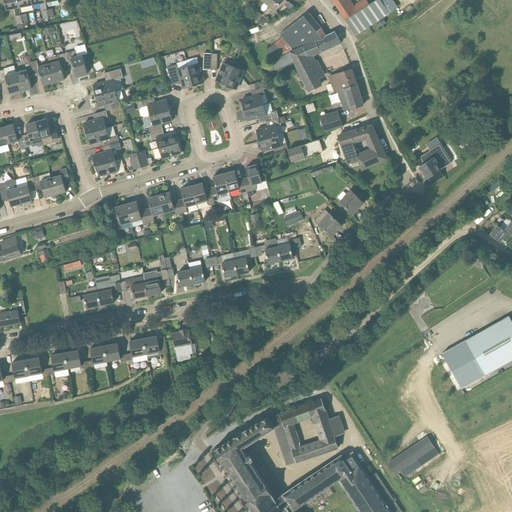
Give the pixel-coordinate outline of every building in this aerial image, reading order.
[(20,14),(19,8),(17,0),(4,0),(6,10),(14,9),(17,24),(22,24),(20,14)] [(47,10),(45,3),(44,0),(31,0),(32,5),(40,4),(43,19),(48,18),(47,10)] [(274,10),(278,6),(282,0),(266,0),(264,3),(274,10)] [(375,0),(369,4),(366,0),(361,0),(354,5),(350,0),(333,0),(346,19),(345,20),(355,35),(379,20),(390,13),(381,0),(375,0)] [(259,1),(241,24),(245,27),(252,17),(258,12),(263,5),(259,1)] [(291,10),(294,6),(288,2),(285,6),(291,10)] [(258,12),(252,17),(257,20),(261,14),(258,12)] [(280,34),(282,37),(293,50),(304,45),(311,58),(314,57),(332,47),(340,43),(335,32),(325,36),(321,28),(308,12),(280,34)] [(65,24),(58,25),(60,32),(67,31),(65,24)] [(53,26),(42,29),(43,35),(55,33),(53,26)] [(82,55),(87,54),(85,44),(74,47),(75,51),(64,54),(67,66),(73,64),(76,76),(87,74),(82,55)] [(294,62),(298,70),(316,62),(314,57),(311,58),(304,45),(293,50),(290,52),(294,62)] [(294,62),(290,52),(273,60),(270,61),(275,71),(294,62)] [(211,70),(211,54),(204,53),(203,70),(211,70)] [(61,67),(67,66),(64,54),(58,55),(48,58),(49,64),(54,82),(65,80),(61,67)] [(49,64),(39,67),(37,61),(31,62),(34,74),(40,73),(43,85),(54,82),(49,64)] [(316,62),(298,70),(309,92),(322,85),(319,78),(325,75),(318,61),(316,62)] [(28,76),(34,74),(31,62),(25,64),(27,70),(16,73),(21,91),(32,88),(28,76)] [(193,86),(204,83),(198,63),(188,66),(193,86)] [(226,85),(234,67),(224,63),(216,81),(226,85)] [(188,66),(178,69),(177,65),(167,68),(172,85),(181,83),(183,88),(193,86),(188,66)] [(226,85),(236,89),(244,71),(234,67),(226,85)] [(96,96),(116,91),(113,81),(123,78),(121,69),(104,73),(106,82),(93,86),(96,96)] [(338,91),(357,85),(352,69),(329,76),(334,92),(338,90),(338,91)] [(21,91),(16,73),(6,75),(4,70),(0,70),(0,83),(7,82),(10,94),(21,91)] [(164,83),(155,85),(157,92),(165,90),(164,83)] [(346,111),(353,109),(363,106),(357,85),(338,91),(344,109),(346,111)] [(264,105),(261,95),(265,94),(263,88),(256,90),(251,91),(252,97),(241,100),(244,110),(264,105)] [(116,91),(96,96),(99,106),(105,105),(106,111),(124,106),(122,99),(124,99),(121,89),(116,91)] [(169,111),(166,100),(155,103),(154,97),(142,101),(143,107),(141,108),(143,118),(150,116),(169,111)] [(135,111),(133,104),(125,107),(127,114),(135,111)] [(270,113),(270,114),(266,115),(264,105),(244,110),(247,121),(258,118),(260,123),(266,122),(276,119),(278,118),(276,111),(270,113)] [(87,134),(106,128),(103,118),(108,117),(106,111),(93,114),(95,120),(84,123),(87,134)] [(161,124),(172,121),(169,111),(150,116),(153,126),(149,127),(151,133),(163,130),(161,124)] [(331,131),(343,127),(338,111),(320,116),(325,133),(331,131)] [(259,141),(278,136),(276,126),(280,125),(278,118),(276,119),(266,122),(267,128),(256,131),(259,141)] [(60,141),(59,139),(55,126),(50,128),(47,119),(37,122),(41,138),(43,146),(60,141)] [(448,128),(453,136),(465,128),(459,120),(453,124),(448,128)] [(31,141),(41,138),(37,122),(26,125),(28,134),(23,135),(26,148),(32,146),(31,141)] [(26,148),(23,135),(17,137),(14,124),(3,127),(8,144),(18,141),(20,149),(26,148)] [(348,166),(359,161),(362,170),(377,163),(386,159),(371,125),(337,136),(348,166)] [(119,142),(116,132),(108,136),(106,128),(87,134),(90,144),(101,141),(102,147),(119,142)] [(178,143),(175,133),(164,136),(163,130),(151,133),(152,140),(156,138),(159,148),(178,143)] [(288,150),(286,143),(283,134),(278,136),(259,141),(262,151),(273,148),(275,154),(288,150)] [(459,140),(464,147),(470,142),(465,135),(459,140)] [(318,140),(301,146),(305,158),(322,152),(318,140)] [(115,161),(113,151),(121,149),(119,142),(102,147),(104,153),(93,156),(96,166),(115,161)] [(178,143),(159,148),(153,150),(155,159),(162,157),(162,159),(181,153),(178,143)] [(425,163),(419,167),(427,179),(451,164),(439,145),(421,157),(425,163)] [(305,158),(301,146),(288,150),(292,162),(305,158)] [(141,167),(148,165),(145,153),(143,153),(143,151),(137,153),(139,160),(141,167)] [(141,167),(139,160),(137,153),(131,154),(132,156),(130,157),(134,170),(141,167)] [(99,176),(118,171),(115,161),(96,166),(99,176)] [(262,183),(262,182),(257,164),(246,168),(249,177),(243,179),(247,192),(252,190),(257,189),(255,185),(262,183)] [(312,176),(328,171),(333,169),(332,165),(326,167),(322,169),(322,168),(311,172),(312,176)] [(56,194),(66,192),(63,182),(70,181),(67,168),(60,170),(61,175),(52,178),(56,194)] [(247,192),(243,179),(238,181),(235,171),(224,174),(229,192),(240,189),(241,194),(247,192)] [(218,195),(229,192),(224,174),(213,177),(216,187),(210,188),(211,191),(214,201),(219,200),(218,195)] [(56,194),(52,178),(41,181),(39,176),(33,178),(37,189),(42,188),(45,198),(56,194)] [(30,191),(37,189),(33,178),(22,181),(22,179),(16,181),(17,187),(22,204),(33,201),(30,191)] [(17,187),(16,181),(16,180),(14,181),(14,179),(6,182),(6,183),(0,184),(0,190),(3,199),(9,197),(11,207),(22,204),(17,187)] [(214,201),(211,191),(205,193),(203,183),(192,186),(197,204),(208,201),(209,206),(215,204),(214,201)] [(186,207),(197,204),(192,186),(181,189),(184,199),(178,200),(182,213),(187,212),(186,207)] [(363,203),(357,197),(357,196),(351,190),(340,202),(352,214),(363,203)] [(182,213),(178,200),(173,202),(170,192),(159,195),(164,213),(175,210),(176,215),(182,213)] [(253,204),(265,199),(263,193),(250,199),(253,204)] [(153,216),(164,213),(159,195),(148,198),(151,208),(145,210),(149,222),(154,221),(153,216)] [(149,222),(145,210),(140,211),(137,201),(126,204),(132,227),(143,224),(144,226),(149,224),(149,223),(149,222)] [(121,230),(132,227),(126,204),(115,207),(118,217),(112,219),(116,232),(121,230)] [(304,220),(300,211),(283,218),(287,227),(304,220)] [(250,215),(252,225),(260,224),(258,214),(250,215)] [(331,236),(341,225),(330,214),(319,225),(331,236)] [(504,245),(511,235),(511,222),(504,231),(497,225),(489,235),(500,243),(500,242),(504,245)] [(41,229),(32,232),(35,240),(44,237),(41,229)] [(0,250),(0,261),(21,255),(16,238),(1,242),(3,249),(0,250)] [(278,247),(276,238),(264,241),(268,263),(281,261),(278,247)] [(281,261),(293,258),(290,244),(278,247),(281,261)] [(38,252),(41,262),(51,259),(48,249),(38,252)] [(224,262),(222,263),(225,277),(237,275),(234,260),(233,253),(223,255),(224,262)] [(246,257),(234,260),(237,275),(250,272),(246,257)] [(66,270),(72,268),(82,266),(81,263),(80,261),(64,265),(66,270)] [(205,281),(203,268),(202,267),(190,270),(193,284),(205,281)] [(157,271),(143,273),(144,276),(145,283),(148,295),(162,293),(159,280),(163,279),(169,278),(167,269),(166,269),(161,270),(161,272),(157,272),(157,271)] [(181,287),(193,284),(190,270),(178,273),(181,287)] [(111,284),(96,286),(98,292),(100,305),(115,302),(113,293),(112,290),(116,289),(117,292),(122,291),(120,282),(119,274),(109,276),(111,284)] [(136,284),(131,285),(134,298),(148,295),(145,283),(144,276),(135,278),(136,284)] [(63,281),(57,282),(60,294),(66,293),(63,281)] [(89,294),(84,295),(87,308),(100,305),(98,292),(96,286),(88,288),(89,294)] [(8,295),(10,304),(23,300),(21,291),(8,295)] [(80,295),(71,297),(72,304),(81,302),(80,295)] [(19,314),(25,313),(23,300),(10,304),(9,304),(10,307),(11,311),(7,311),(6,308),(5,305),(0,305),(0,324),(0,327),(20,323),(19,314)] [(466,340),(442,354),(462,389),(511,360),(511,321),(509,316),(466,340)] [(187,329),(179,331),(180,332),(172,333),(177,362),(191,359),(190,354),(196,353),(194,344),(192,344),(189,330),(188,331),(187,329)] [(161,356),(160,355),(167,354),(164,337),(158,338),(157,336),(143,339),(147,359),(161,356)] [(132,353),(126,354),(127,361),(133,359),(134,362),(147,360),(147,359),(143,339),(130,341),(132,353)] [(127,361),(126,354),(120,355),(118,343),(104,346),(107,361),(121,359),(121,362),(127,361)] [(93,364),(107,361),(104,346),(91,348),(93,360),(87,361),(88,368),(94,367),(93,364)] [(88,368),(87,361),(81,362),(79,350),(65,353),(68,368),(81,366),(82,369),(88,368)] [(54,371),(68,368),(65,353),(51,355),(53,367),(48,368),(49,375),(55,374),(54,371)] [(49,375),(48,368),(42,369),(40,357),(26,360),(29,375),(42,373),(42,376),(49,375)] [(30,381),(29,375),(26,360),(12,362),(14,375),(8,376),(10,382),(16,381),(16,384),(30,381)] [(10,382),(8,376),(3,377),(0,365),(0,364),(0,380),(3,380),(3,383),(10,382)] [(14,397),(15,405),(22,404),(21,396),(14,397)] [(338,448),(334,437),(344,433),(338,417),(329,420),(321,400),(280,414),(269,418),(274,428),(287,466),(338,448)] [(218,448),(213,451),(251,511),(295,511),(294,509),(338,480),(359,511),(401,511),(376,474),(369,479),(353,455),(344,461),(342,457),(275,500),(243,448),(274,428),(269,418),(268,416),(218,448)] [(397,457),(388,463),(394,474),(402,469),(407,476),(439,455),(435,447),(428,437),(397,457)]
